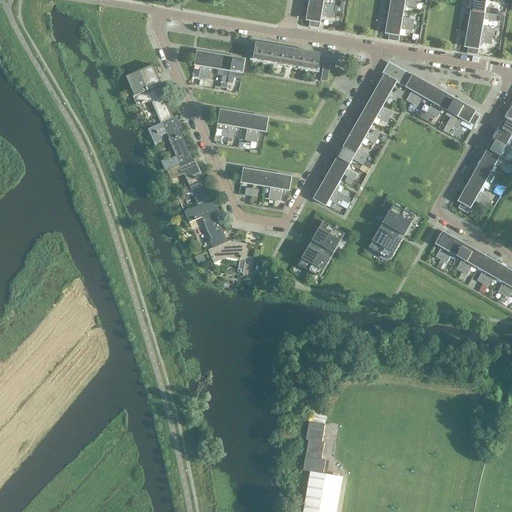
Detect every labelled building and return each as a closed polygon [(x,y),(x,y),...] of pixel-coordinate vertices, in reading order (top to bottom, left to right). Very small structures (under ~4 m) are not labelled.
[(324,4),(324,0),(310,0),(309,8),(334,12),(334,7),(328,5),(324,4)] [(416,7),(417,2),(405,0),(391,0),(390,9),(404,12),(405,6),(410,7),(416,7)] [(485,14),(487,1),(486,0),(473,0),(471,11),(485,14)] [(320,22),(322,16),(327,17),(333,16),(334,12),(309,8),(307,20),(310,21),(309,26),(319,28),(320,22)] [(403,18),(404,12),(390,9),(388,21),(413,25),(414,21),(408,18),(403,18)] [(483,25),(484,18),(489,19),(489,20),(495,20),(496,16),(489,14),(485,14),(471,11),(469,23),(483,25)] [(400,36),(401,29),(406,30),(412,30),(413,25),(388,21),(386,33),(390,34),(389,40),(398,41),(399,36),(400,36)] [(482,31),(483,25),(469,23),(467,35),(492,39),(493,34),(487,32),(482,31)] [(479,49),(480,43),(485,44),(491,43),(492,39),(467,35),(465,47),(469,48),(468,53),(477,55),(478,49),(479,49)] [(263,60),(265,46),(265,44),(255,43),(252,59),(263,61),(263,60)] [(274,61),(276,48),(276,46),(265,44),(265,46),(263,60),(263,61),(273,63),(273,61),(274,61)] [(284,63),(287,49),(286,49),(286,48),(276,46),(276,48),(274,61),(273,61),(273,63),(284,65),(284,63)] [(295,65),(297,51),(297,50),(286,48),(286,49),(287,49),(284,63),(284,65),(294,66),(294,65),(295,65)] [(305,67),(308,53),(307,53),(307,52),(297,50),(297,51),(295,65),(294,65),(294,66),(305,68),(305,67)] [(204,79),(208,53),(196,51),(193,65),(200,66),(199,72),(199,78),(204,79)] [(316,70),(319,54),(307,52),(307,53),(308,53),(305,67),(305,68),(316,70)] [(217,69),(220,55),(208,53),(204,79),(209,79),(211,74),(212,68),(217,69)] [(229,71),(231,57),(220,55),(217,69),(229,71)] [(241,73),(244,59),(231,57),(229,71),(228,76),(227,83),(232,83),(234,78),(235,72),(241,73)] [(173,118),(163,93),(159,85),(160,84),(152,65),(125,77),(137,105),(151,99),(162,123),(173,118)] [(410,77),(405,74),(405,73),(400,69),(393,65),(392,65),(391,68),(387,66),(382,74),(384,75),(385,74),(397,81),(397,82),(404,87),(410,77)] [(391,92),(397,82),(397,81),(385,74),(384,75),(379,85),(391,92)] [(417,93),(424,81),(413,75),(406,87),(412,90),(410,95),(408,101),(412,103),(415,97),(417,93)] [(427,99),(434,87),(424,81),(417,93),(415,97),(412,103),(416,105),(420,101),(422,96),(427,99)] [(394,94),(391,92),(379,85),(373,95),(385,102),(388,97),(393,100),(399,101),(401,98),(394,94)] [(438,105),(445,93),(434,87),(427,99),(433,102),(430,107),(428,112),(432,115),(436,108),(438,105)] [(403,94),(398,89),(394,94),(401,98),(403,94)] [(448,111),(455,99),(445,93),(438,105),(436,108),(432,115),(436,117),(440,112),(443,108),(448,111)] [(382,107),(385,102),(373,95),(367,105),(389,118),(391,114),(387,110),(382,107)] [(452,126),(465,104),(455,99),(448,111),(453,114),(450,118),(448,124),(452,126)] [(479,117),(474,114),(476,111),(465,104),(452,126),(456,129),(460,124),(463,119),(469,123),(474,125),(479,117)] [(389,118),(367,105),(361,116),(373,123),(376,117),(381,120),(387,122),(389,118)] [(229,126),(231,112),(219,110),(217,124),(229,126)] [(241,128),(243,114),(231,112),(229,126),(228,130),(227,137),(232,138),(234,132),(235,127),(241,128)] [(250,141),(255,116),(243,114),(241,128),(247,129),(246,134),(246,140),(250,141)] [(265,132),(267,118),(255,116),(250,141),(255,142),(257,136),(258,131),(265,132)] [(368,133),(373,123),(361,116),(355,126),(368,133)] [(191,159),(181,135),(183,133),(176,117),(173,118),(162,123),(147,129),(154,144),(160,141),(158,136),(166,133),(169,139),(171,145),(172,144),(177,156),(168,160),(171,168),(191,159)] [(511,121),(506,118),(500,128),(511,135),(511,134),(511,121)] [(371,135),(368,133),(355,126),(350,136),(362,143),(365,138),(369,141),(375,142),(378,139),(371,135)] [(511,134),(511,135),(500,128),(494,138),(506,145),(509,140),(511,141),(511,134)] [(380,135),(375,130),(371,135),(378,139),(380,135)] [(359,149),(362,143),(350,136),(344,147),(356,154),(359,156),(366,159),(368,155),(363,151),(359,149)] [(500,155),(506,145),(494,138),(488,149),(500,155)] [(359,156),(356,154),(344,147),(338,157),(350,164),(353,159),(357,161),(363,163),(366,159),(359,156)] [(504,158),(500,155),(488,149),(482,159),(494,166),(497,161),(502,163),(508,165),(510,161),(504,158)] [(347,169),(350,164),(338,157),(332,167),(344,174),(347,176),(354,180),(356,176),(351,172),(347,169)] [(209,200),(199,176),(202,175),(194,158),(191,159),(171,168),(165,170),(170,180),(184,174),(187,180),(186,180),(188,186),(190,185),(198,205),(209,200)] [(491,171),(494,166),(482,159),(476,170),(488,176),(498,182),(501,178),(496,174),(491,171)] [(338,185),(344,174),(332,167),(326,178),(338,185)] [(252,185),(255,171),(242,169),(240,182),(252,185)] [(498,182),(488,176),(476,170),(471,180),(482,187),(485,181),(490,184),(496,186),(498,182)] [(264,186),(266,173),(255,171),(252,185),(264,186)] [(274,200),(278,175),(266,173),(264,186),(270,187),(269,193),(269,199),(274,200)] [(288,191),(290,177),(278,175),(274,200),(278,201),(280,195),(281,189),(288,191)] [(335,190),(338,185),(326,178),(320,188),(342,201),(344,197),(340,192),(335,190)] [(480,192),(482,187),(471,180),(465,190),(480,199),(487,203),(489,198),(484,194),(480,192)] [(342,201),(320,188),(314,199),(326,206),(329,200),(334,203),(340,204),(342,201)] [(487,203),(480,199),(465,190),(459,201),(462,203),(459,208),(467,213),(474,202),(478,204),(484,207),(487,203)] [(227,240),(214,211),(216,210),(212,199),(209,200),(198,205),(184,211),(189,222),(194,220),(196,220),(196,219),(201,217),(211,239),(208,240),(212,248),(228,241),(227,240)] [(394,230),(405,210),(394,204),(383,223),(394,230)] [(405,236),(416,216),(405,210),(394,230),(405,236)] [(323,247),(334,228),(324,222),(313,241),(323,247)] [(345,234),(334,228),(323,247),(334,253),(345,234)] [(381,254),(392,234),(381,228),(370,247),(381,254)] [(447,250),(454,238),(443,232),(437,244),(442,247),(439,251),(437,257),(441,260),(447,250)] [(391,260),(402,241),(402,240),(392,234),(381,254),(391,260)] [(457,256),(464,244),(454,238),(447,250),(441,260),(445,262),(449,257),(452,253),(457,256)] [(212,262),(225,256),(245,259),(242,274),(250,276),(253,258),(245,257),(248,244),(228,241),(212,248),(207,250),(212,262)] [(462,272),(475,250),(464,244),(457,256),(463,259),(460,263),(458,269),(462,272)] [(310,271),(321,252),(310,246),(299,265),(310,271)] [(478,268),(485,255),(475,250),(462,272),(466,274),(470,269),(473,265),(478,268)] [(321,277),(331,258),(332,258),(321,252),(310,271),(321,277)] [(483,283),(495,261),(485,255),(478,268),(483,271),(481,275),(479,281),(483,283)] [(498,279),(505,267),(495,261),(483,283),(487,285),(491,281),(493,276),(498,279)] [(503,295),(511,279),(511,270),(505,267),(498,279),(504,282),(501,287),(499,293),(503,295)] [(511,279),(503,295),(507,297),(511,292),(511,291),(511,279)] [(336,511),(342,477),(323,474),(326,461),(319,459),(319,454),(322,455),(325,442),(322,442),(325,425),(310,422),(306,440),(309,440),(304,471),(310,472),(303,511),(336,511)]
